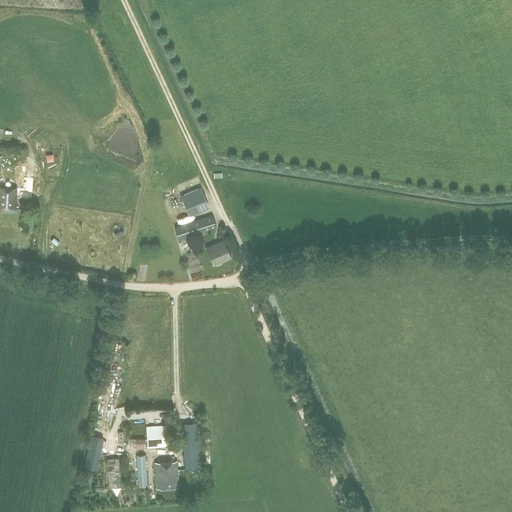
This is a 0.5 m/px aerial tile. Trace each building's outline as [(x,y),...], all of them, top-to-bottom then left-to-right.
[(22,182),(20,195),(36,196),(37,184),(22,182)] [(16,188),(0,186),(0,206),(14,208),(15,193),(16,188)] [(201,205),(207,202),(200,187),(194,190),(201,205)] [(201,205),(194,190),(181,195),(188,211),(201,205)] [(189,221),(208,216),(207,210),(187,214),(189,221)] [(180,242),(186,240),(185,237),(216,228),(212,215),(174,227),(178,240),(179,239),(180,242)] [(213,265),(230,257),(223,240),(206,247),(213,265)] [(109,355),(98,395),(105,397),(104,400),(108,401),(120,358),(109,355)] [(182,425),(185,469),(199,468),(196,424),(182,425)] [(147,447),(167,446),(166,426),(146,427),(147,447)] [(86,436),(87,448),(95,448),(94,436),(86,436)] [(137,471),(138,485),(147,484),(145,455),(136,456),(137,471)] [(154,463),(156,489),(178,487),(176,461),(154,463)]
